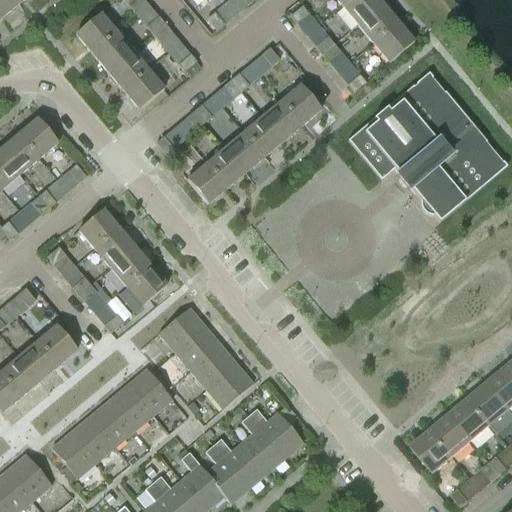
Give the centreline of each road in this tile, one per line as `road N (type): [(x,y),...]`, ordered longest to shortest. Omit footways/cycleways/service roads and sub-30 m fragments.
road 1 (residential): [(411,511),(116,160)]
road 2 (residential): [(116,160),(59,87),(39,79),(0,89)]
road 3 (residential): [(116,160),(219,64)]
road 4 (residential): [(110,355),(25,252)]
road 5 (residential): [(116,160),(95,192),(25,252)]
